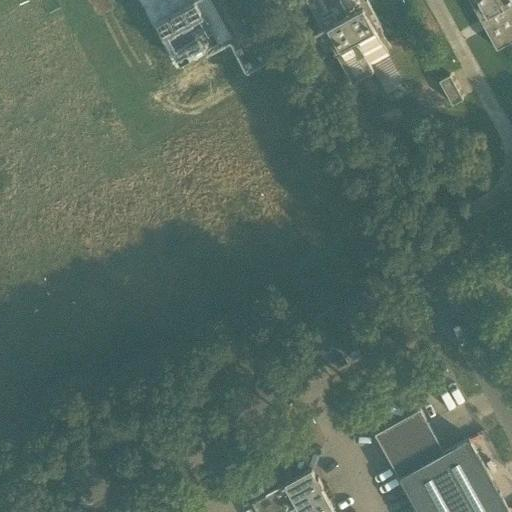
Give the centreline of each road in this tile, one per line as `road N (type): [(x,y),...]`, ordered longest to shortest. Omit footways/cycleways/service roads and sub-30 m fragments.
road 1 (unclassified): [(38,511),(446,291)]
road 2 (unclassified): [(511,405),(446,291)]
